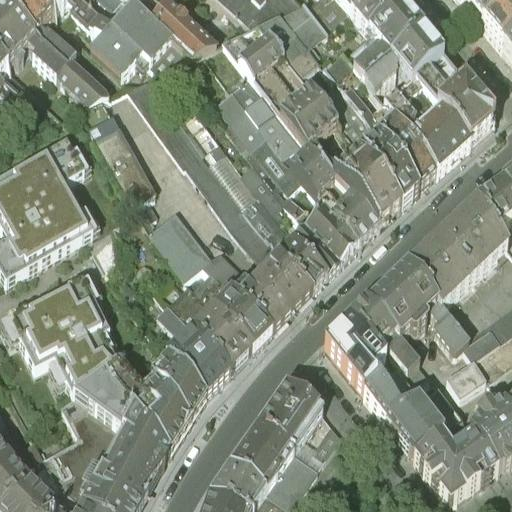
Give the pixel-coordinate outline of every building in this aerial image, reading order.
[(0,17),(0,18),(65,78),(70,73),(75,67),(42,37),(52,25),(24,0),(16,0),(14,4),(0,17)] [(24,0),(52,25),(62,15),(88,39),(88,38),(91,41),(93,40),(101,48),(111,38),(73,4),(68,0),(24,0)] [(121,7),(114,0),(68,0),(73,4),(76,0),(89,0),(111,18),(121,7)] [(250,5),(244,0),(208,0),(234,21),(250,5)] [(254,0),(250,5),(234,21),(252,39),(258,37),(279,26),(302,15),(288,0),(254,0)] [(329,0),(318,0),(320,4),(304,18),(324,43),(348,23),(329,0)] [(329,0),(348,23),(375,0),(329,0)] [(389,8),(383,0),(375,0),(348,23),(367,45),(399,19),(389,8)] [(452,0),(463,13),(478,0),(452,0)] [(478,0),(463,13),(474,26),(482,36),(511,11),(511,8),(504,0),(478,0)] [(511,11),(482,36),(493,48),(501,59),(511,48),(511,11)] [(166,12),(148,31),(191,70),(215,57),(166,12)] [(131,15),(111,38),(162,85),(169,82),(177,77),(191,70),(148,31),(131,15)] [(0,72),(7,78),(14,70),(17,73),(26,62),(56,88),(65,78),(0,18),(0,72)] [(409,31),(399,19),(367,45),(378,58),(352,79),(361,91),(363,93),(421,45),(409,31)] [(298,90),(317,74),(314,71),(279,26),(258,37),(267,49),(251,60),(240,45),(223,54),(251,91),(277,125),(308,161),(336,192),(345,179),(321,151),(336,140),(316,113),(309,104),(299,111),(272,76),(281,68),(298,90)] [(162,85),(111,38),(101,48),(90,60),(121,88),(133,97),(146,92),(162,85)] [(430,56),(421,45),(363,93),(374,107),(400,86),(409,97),(412,94),(441,70),(430,56)] [(511,48),(501,59),(511,72),(511,48)] [(361,91),(352,79),(341,64),(332,72),(324,63),(314,71),(317,74),(335,95),(336,96),(335,96),(342,106),(361,91)] [(451,82),(441,70),(412,94),(434,119),(439,125),(468,158),(489,139),(490,134),(491,130),(462,95),(451,82)] [(0,105),(15,118),(22,109),(22,107),(0,87),(0,85),(7,78),(0,72),(0,105)] [(109,108),(70,73),(65,78),(56,88),(87,117),(100,112),(109,108)] [(133,97),(127,100),(184,180),(186,178),(231,241),(247,231),(240,221),(207,176),(146,92),(133,97)] [(308,161),(295,174),(288,166),(299,158),(245,93),(231,103),(282,171),(301,193),(305,198),(322,218),(331,229),(340,221),(328,205),(322,205),(336,192),(308,161)] [(359,127),(342,106),(335,96),(336,96),(335,95),(316,113),(336,140),(358,168),(378,152),(371,144),(359,127)] [(282,171),(231,103),(219,111),(233,130),(229,133),(234,140),(228,144),(251,175),(283,215),(292,227),(295,230),(303,222),(289,205),(301,193),(282,171)] [(87,117),(77,121),(133,219),(154,207),(100,112),(87,117)] [(425,194),(435,186),(407,151),(390,128),(378,138),(367,122),(359,127),(371,144),(378,152),(416,201),(425,194)] [(468,158),(439,125),(407,151),(435,186),(436,187),(452,172),(468,158)] [(417,203),(416,201),(378,152),(358,168),(359,169),(399,220),(409,211),(417,203)] [(256,207),(239,183),(219,154),(209,160),(216,170),(207,176),(240,221),(256,207)] [(30,282),(91,247),(64,199),(83,188),(65,157),(0,193),(0,244),(6,255),(0,257),(0,288),(4,297),(30,282)] [(395,223),(399,220),(359,169),(345,179),(336,192),(352,210),(378,240),(384,233),(395,223)] [(256,207),(270,224),(275,221),(283,215),(251,175),(239,183),(256,207)] [(511,183),(483,207),(475,213),(496,243),(503,238),(511,232),(511,183)] [(256,207),(240,221),(247,231),(271,261),(275,267),(292,252),(290,250),(277,233),(270,224),(256,207)] [(370,247),(378,240),(352,210),(340,221),(331,229),(359,257),(370,247)] [(456,230),(441,244),(474,289),(501,265),(508,259),(496,243),(475,213),(468,220),(456,230)] [(353,263),(359,257),(331,229),(322,218),(313,228),(308,223),(303,222),(295,230),(302,238),(339,277),(345,270),(353,263)] [(270,224),(277,233),(282,229),(275,221),(270,224)] [(174,224),(148,244),(152,251),(183,291),(201,276),(209,270),(174,224)] [(247,231),(231,241),(236,248),(253,268),(249,272),(263,286),(277,270),(275,267),(271,261),(247,231)] [(332,283),(339,277),(302,238),(290,250),(292,252),(313,277),(326,289),(332,283)] [(441,322),(474,289),(441,244),(423,262),(406,279),(438,318),(441,322)] [(318,296),(326,289),(313,277),(292,252),(275,267),(277,270),(289,283),(311,304),(318,296)] [(209,284),(237,311),(249,299),(217,269),(209,270),(201,276),(209,284)] [(280,334),(291,323),(305,309),(311,304),(289,283),(277,270),(263,286),(257,290),(253,296),(249,299),(237,311),(270,344),(280,334)] [(388,297),(365,317),(400,353),(438,318),(406,279),(388,297)] [(261,353),(270,344),(237,311),(209,284),(192,301),(251,362),(261,353)] [(82,294),(43,314),(8,332),(34,384),(53,373),(71,409),(101,387),(116,376),(102,349),(108,346),(82,294)] [(245,369),(251,362),(192,301),(187,296),(166,316),(197,347),(229,384),(236,378),(245,369)] [(218,395),(229,384),(197,347),(166,316),(156,326),(182,351),(164,367),(168,371),(204,410),(218,395)] [(492,340),(463,361),(473,374),(511,345),(511,316),(488,334),(492,340)] [(347,334),(378,364),(387,357),(390,361),(387,364),(405,386),(418,376),(400,353),(365,317),(356,326),(347,334)] [(385,372),(378,364),(347,334),(323,356),(326,360),(353,394),(363,405),(379,391),(372,383),(385,372)] [(511,345),(473,374),(485,393),(511,374),(511,345)] [(157,398),(190,433),(195,424),(202,414),(204,410),(168,371),(159,379),(163,384),(152,394),(157,398)] [(485,393),(473,374),(446,391),(459,410),(485,393)] [(190,433),(157,398),(146,408),(119,376),(116,376),(101,387),(169,466),(186,438),(190,433)] [(152,495),(169,466),(101,387),(71,409),(127,449),(123,456),(121,455),(105,485),(100,483),(84,511),(143,511),(147,506),(152,495)] [(402,424),(379,391),(363,405),(376,422),(385,435),(402,424)] [(258,438),(294,465),(322,428),(327,423),(289,395),(273,416),(258,438)] [(511,410),(503,417),(511,430),(511,410)] [(402,424),(385,435),(402,454),(413,468),(445,446),(417,413),(402,424)] [(511,471),(511,430),(503,417),(502,417),(473,438),(467,442),(472,449),(497,482),(503,478),(511,471)] [(0,423),(0,460),(14,450),(0,423)] [(294,465),(317,480),(340,447),(322,428),(294,465)] [(266,504),(277,511),(296,511),(302,503),(317,480),(294,465),(258,438),(245,456),(228,478),(266,504)] [(454,511),(497,482),(472,449),(455,460),(445,446),(413,468),(445,511),(454,511)] [(0,511),(6,511),(45,473),(33,451),(20,462),(14,450),(0,460),(0,511)] [(65,511),(68,508),(60,501),(45,473),(6,511),(65,511)] [(208,506),(219,511),(260,511),(266,504),(228,478),(219,491),(208,506)] [(357,508),(376,495),(369,486),(351,499),(357,508)]
